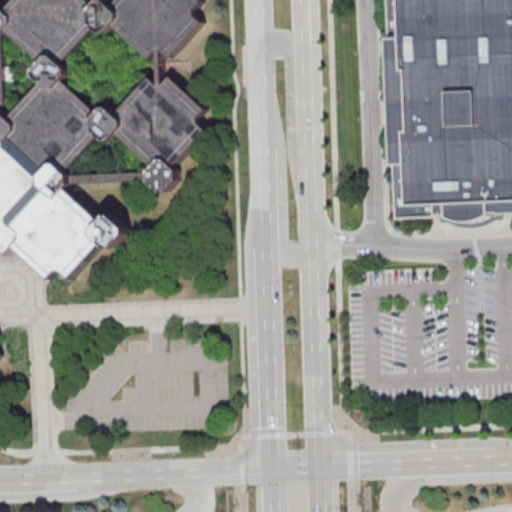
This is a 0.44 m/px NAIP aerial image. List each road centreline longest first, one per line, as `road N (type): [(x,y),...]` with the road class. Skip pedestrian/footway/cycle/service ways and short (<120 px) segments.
road 1 (secondary): [(266,249),(274,468)]
road 2 (secondary): [(319,466),(311,249)]
road 3 (secondary): [(497,459),(319,466)]
road 4 (secondary): [(511,474),(408,481),(394,494),(393,511)]
road 5 (secondary): [(127,472),(72,494),(0,495)]
road 6 (secondary): [(127,472),(0,474)]
